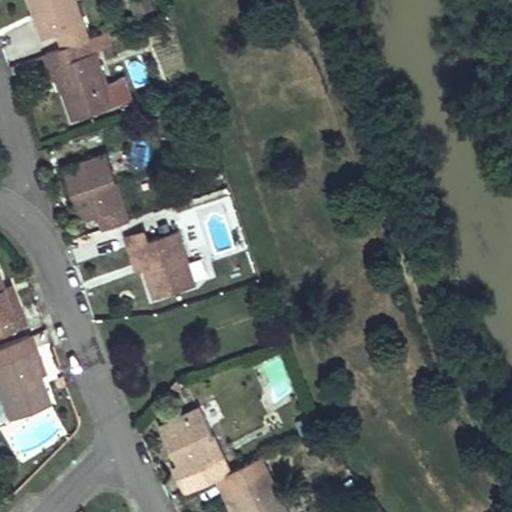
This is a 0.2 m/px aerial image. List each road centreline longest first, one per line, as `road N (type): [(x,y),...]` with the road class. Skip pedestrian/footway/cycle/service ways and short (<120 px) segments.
road 1 (residential): [(122,446),(29,220)]
road 2 (residential): [(0,95),(30,191),(29,220)]
